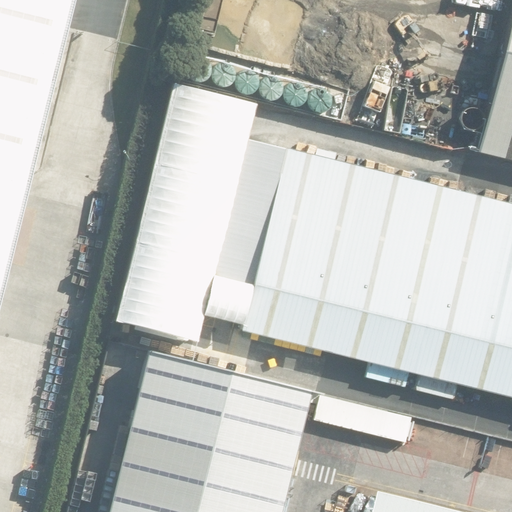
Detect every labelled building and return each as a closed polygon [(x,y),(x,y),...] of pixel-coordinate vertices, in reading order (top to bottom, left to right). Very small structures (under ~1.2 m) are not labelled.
[(0,0),(0,298),(72,0),(0,0)] [(511,0),(509,0),(472,153),(511,162),(511,0)] [(511,204),(243,139),(209,275),(245,284),(234,332),(511,399),(511,204)] [(271,511),(302,392),(138,352),(98,511),(271,511)] [(411,415),(319,393),(313,421),(404,443),(411,415)]
